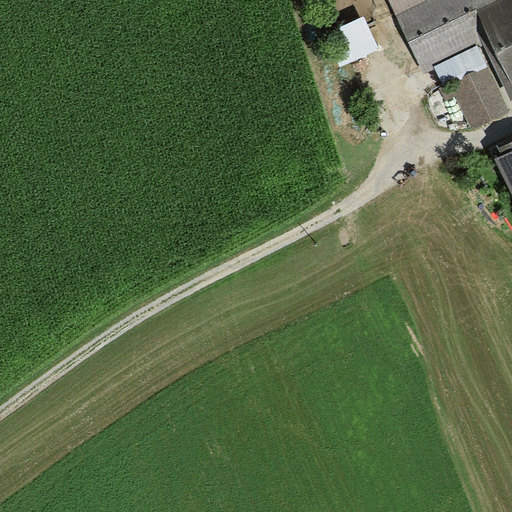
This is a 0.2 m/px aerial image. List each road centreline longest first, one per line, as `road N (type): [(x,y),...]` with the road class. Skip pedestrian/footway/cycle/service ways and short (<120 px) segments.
road 1 (track): [(0,413),(83,352),(381,180)]
road 2 (track): [(511,117),(381,180)]
